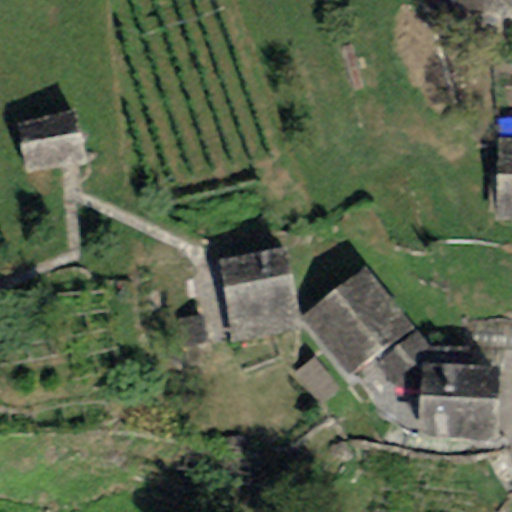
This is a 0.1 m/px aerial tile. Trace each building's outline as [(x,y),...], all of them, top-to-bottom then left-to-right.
[(511,0),(430,0),(430,22),(511,22),(511,0)] [(79,123),(16,128),(20,178),(83,172),(79,123)] [(511,142),(493,142),(490,222),(511,222),(511,142)] [(297,336),(281,256),(215,268),(223,350),(297,336)] [(418,331),(366,272),(304,325),(358,383),(418,331)] [(500,381),(422,371),(413,448),(495,455),(500,381)]
